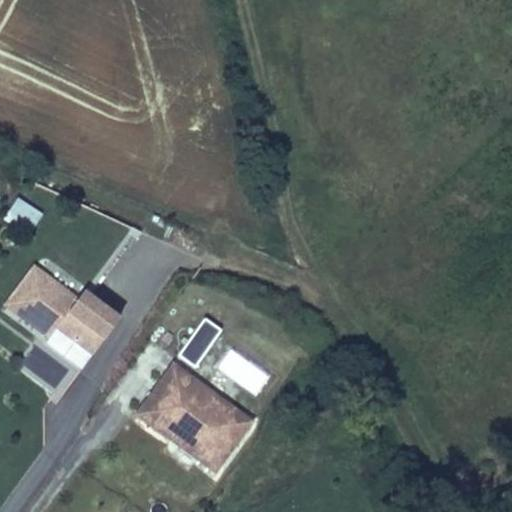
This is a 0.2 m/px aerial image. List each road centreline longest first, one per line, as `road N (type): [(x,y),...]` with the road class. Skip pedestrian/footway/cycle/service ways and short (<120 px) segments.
road 1 (track): [(222,0),(271,232),(305,292),(390,403),(438,511)]
road 2 (unknown): [(46,511),(170,347)]
